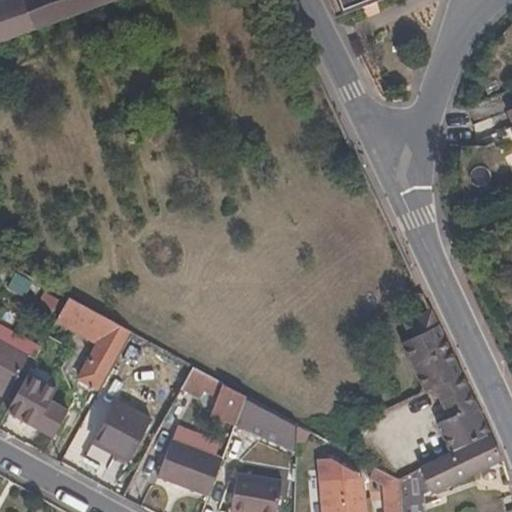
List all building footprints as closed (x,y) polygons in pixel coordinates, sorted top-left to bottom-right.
[(0,0),(0,44),(126,0),(0,0)] [(327,0),(335,20),(385,0),(327,0)] [(350,44),(357,57),(364,54),(357,40),(350,44)] [(17,274),(8,291),(25,300),(34,283),(17,274)] [(47,314),(55,302),(38,292),(30,304),(47,314)] [(69,300),(58,320),(83,334),(82,337),(96,345),(76,380),(99,393),(132,334),(69,300)] [(437,387),(444,402),(470,390),(431,310),(406,322),(413,338),(405,342),(428,392),(437,387)] [(0,397),(5,401),(35,346),(0,326),(0,397)] [(35,346),(5,401),(11,404),(41,350),(35,346)] [(181,390),(201,401),(206,393),(219,400),(213,416),(236,426),(240,417),(247,397),(193,368),(181,390)] [(477,405),(470,390),(444,402),(451,417),(477,405)] [(247,397),(240,417),(298,442),(299,426),(247,397)] [(154,419),(117,400),(93,445),(129,465),(154,419)] [(441,422),(455,452),(491,434),(477,405),(451,417),(441,422)] [(421,469),(433,495),(503,459),(491,434),(455,452),(421,469)] [(209,497),(223,459),(173,440),(158,479),(209,497)] [(277,511),(283,481),(238,473),(231,511),(277,511)] [(358,479),(358,474),(321,476),(323,511),(365,511),(363,479),(358,479)]
